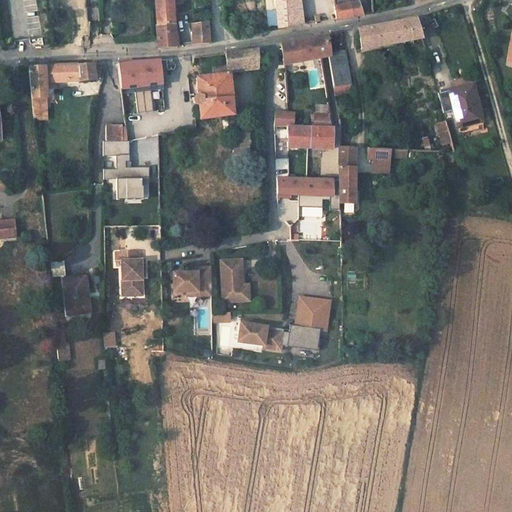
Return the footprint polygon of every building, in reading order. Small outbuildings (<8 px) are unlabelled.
[(155,0),(157,40),(158,47),(178,45),(175,25),(172,0),(155,0)] [(275,0),(278,28),(295,24),(303,23),(302,13),(300,13),(292,14),(291,6),(294,6),(293,0),(275,0)] [(299,0),(293,0),(294,6),(291,6),(292,14),(300,13),(299,0)] [(334,0),(335,6),(348,3),(351,16),(361,14),(357,1),(352,2),(351,0),(334,0)] [(335,6),(334,6),(335,18),(338,18),(351,16),(348,3),(335,6)] [(374,25),(357,28),(360,48),(421,37),(415,18),(374,25)] [(208,21),(192,23),(193,43),(210,42),(208,21)] [(299,39),(280,43),(283,64),(320,56),(327,55),(329,55),(329,54),(326,34),(321,35),(313,36),(299,39)] [(249,50),(239,51),(242,70),(257,69),(256,49),(249,50)] [(233,129),(230,96),(228,72),(242,70),(239,51),(232,52),(225,53),(227,66),(213,68),(214,76),(195,78),(197,95),(195,95),(194,96),(193,97),(192,99),(193,101),(194,102),(195,103),(197,104),(199,119),(226,116),(228,130),(233,129)] [(343,51),(329,54),(329,55),(327,55),(332,86),(349,83),(343,51)] [(182,57),(169,59),(171,76),(184,75),(182,57)] [(146,61),(133,62),(136,83),(149,81),(146,61)] [(79,64),(28,66),(31,98),(45,97),(45,88),(53,88),(53,79),(56,78),(56,82),(77,81),(95,79),(93,63),(79,64)] [(469,84),(446,90),(456,127),(481,121),(476,100),(474,100),(469,84)] [(135,92),(137,112),(153,111),(151,91),(135,92)] [(45,97),(31,98),(33,119),(46,118),(45,97)] [(276,126),(296,125),(296,111),(275,112),(276,126)] [(314,112),(314,124),(331,124),(332,113),(314,112)] [(446,120),(436,123),(442,145),(453,142),(446,120)] [(481,121),(456,127),(457,133),(477,128),(477,126),(482,125),(481,121)] [(105,140),(126,141),(125,126),(122,127),(122,125),(106,125),(105,140)] [(287,126),(286,126),(286,146),(331,149),(331,127),(287,126)] [(247,132),(232,132),(233,145),(249,146),(249,141),(247,141),(247,132)] [(426,136),(421,137),(424,150),(429,151),(426,136)] [(129,161),(129,140),(126,141),(105,140),(103,140),(103,155),(115,155),(115,168),(103,169),(103,179),(115,179),(115,194),(141,194),(141,181),(148,181),(148,167),(130,167),(124,167),(124,161),(129,161)] [(354,148),(338,147),(337,165),(338,196),(338,203),(353,203),(354,148)] [(389,148),(366,148),(366,158),(373,159),(388,159),(388,156),(405,157),(405,150),(389,150),(389,148)] [(277,171),(289,171),(289,158),(277,158),(277,171)] [(388,159),(373,159),(373,172),(388,173),(388,159)] [(288,178),(287,178),(287,194),(288,194),(331,196),(331,180),(288,178)] [(354,212),(355,204),(345,204),(345,211),(354,212)] [(0,238),(14,237),(13,220),(0,221),(0,238)] [(137,252),(138,243),(115,242),(115,253),(119,253),(119,278),(128,279),(128,284),(138,284),(139,268),(139,261),(142,261),(142,252),(137,252)] [(239,261),(219,261),(220,301),(240,301),(240,286),(239,261)] [(211,296),(210,268),(197,269),(197,273),(190,273),(174,273),(174,294),(186,295),(197,294),(197,297),(211,296)] [(85,276),(62,278),(66,314),(89,312),(85,276)] [(318,348),(320,329),(326,330),(330,300),(299,296),(297,312),(300,312),(298,326),(296,325),(290,324),(289,329),(289,332),(267,329),(267,326),(241,323),(238,342),(264,345),(263,348),(281,350),(281,345),(291,347),(291,345),(318,348)] [(228,322),(228,313),(217,313),(217,322),(228,322)] [(103,332),(104,348),(117,347),(115,331),(103,332)] [(59,361),(72,359),(69,342),(57,344),(59,361)]
